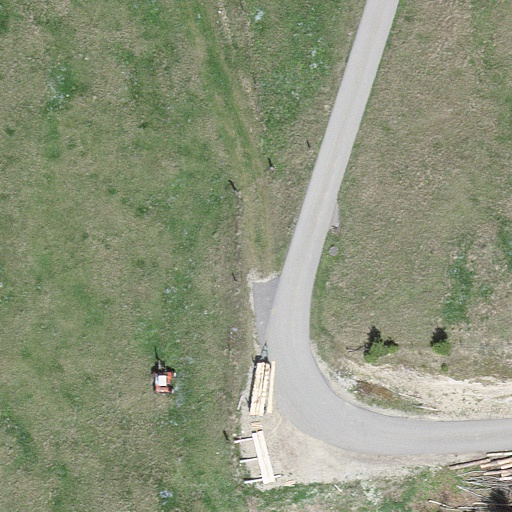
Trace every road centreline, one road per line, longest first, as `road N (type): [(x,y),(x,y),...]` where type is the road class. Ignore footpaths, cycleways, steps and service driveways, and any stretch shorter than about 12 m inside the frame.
road 1 (track): [(381,0),(296,304),(298,371),(329,416),(380,433),(511,436)]
road 2 (track): [(205,0),(261,205),(271,308),(297,335)]
